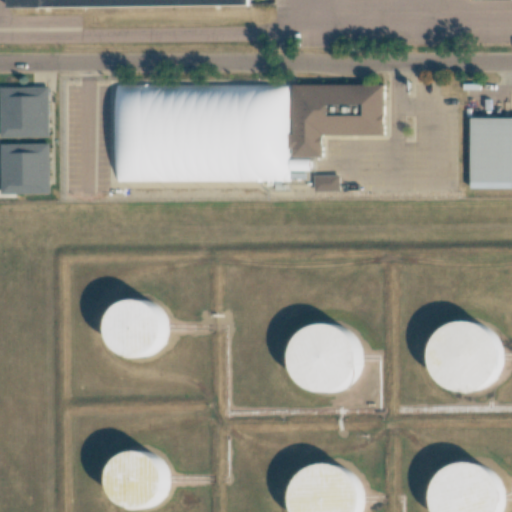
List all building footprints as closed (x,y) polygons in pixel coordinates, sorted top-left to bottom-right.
[(385,84),(293,85),(293,158),(322,157),(322,134),(385,134),(385,84)] [(48,86),(0,87),(1,136),(49,135),(48,86)] [(110,91),(285,88),(286,181),(111,184),(110,91)] [(511,118),(472,118),(472,187),(511,187),(511,118)] [(48,142),(1,143),(2,194),(49,193),(48,142)] [(315,176),(315,191),(341,191),(341,175),(315,176)] [(113,355),(165,354),(165,303),(113,304),(113,355)] [(495,392),(503,328),(440,321),(433,385),(495,392)] [(358,327),(296,327),(296,389),(358,389),(358,327)] [(157,506),(156,498),(168,497),(163,452),(112,458),(118,510),(157,506)] [(499,511),(503,468),(439,463),(436,511),(499,511)] [(297,511),(361,511),(360,467),(296,468),(297,511)]
